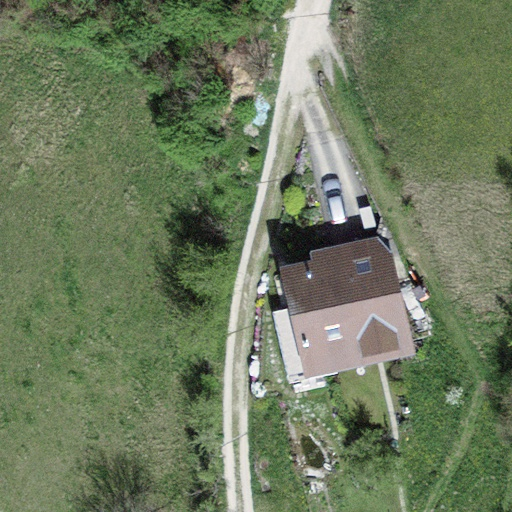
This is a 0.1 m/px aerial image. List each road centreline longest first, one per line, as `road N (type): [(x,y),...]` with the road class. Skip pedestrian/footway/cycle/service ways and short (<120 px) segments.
road 1 (track): [(312,0),(242,361),(247,511)]
road 2 (track): [(322,0),(349,126),(427,281),(511,421)]
